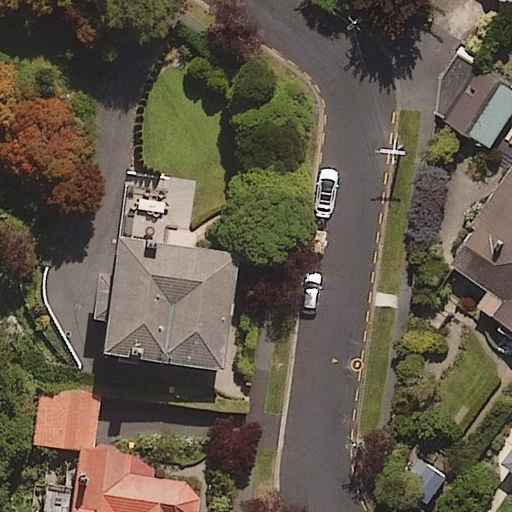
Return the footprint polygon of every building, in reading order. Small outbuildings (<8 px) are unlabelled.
[(511,114),(511,88),(462,59),(431,112),(493,148),(511,114)] [(511,172),(479,218),(485,223),(457,261),(492,286),(477,306),(511,331),(511,172)] [(143,251),(142,257),(47,248),(43,296),(82,360),(222,375),(234,261),(143,251)] [(200,511),(197,498),(185,486),(132,479),(136,453),(97,448),(103,398),(37,389),(30,448),(78,454),(70,511),(200,511)] [(511,511),(511,441),(499,459),(511,468),(511,511)]
